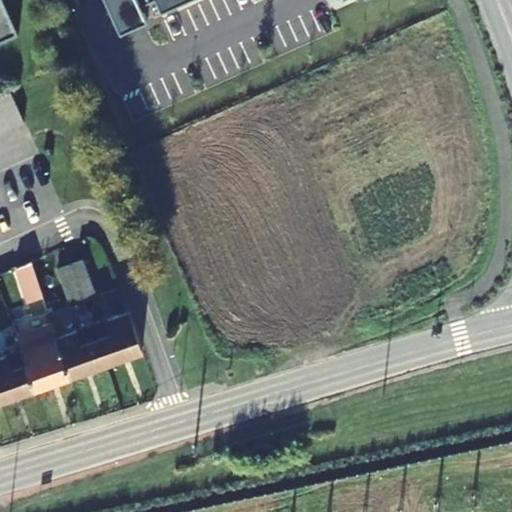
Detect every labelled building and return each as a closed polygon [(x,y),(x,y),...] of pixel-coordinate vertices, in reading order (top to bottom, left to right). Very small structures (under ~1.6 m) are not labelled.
[(0,0),(0,39),(19,31),(4,0),(0,0)] [(137,5),(147,0),(155,0),(160,11),(183,0),(101,0),(117,33),(144,20),(137,5)] [(13,91),(0,96),(0,132),(25,121),(13,91)] [(25,286),(41,280),(30,250),(14,257),(25,286)] [(85,295),(99,290),(86,256),(73,261),(85,295)] [(85,295),(73,261),(60,266),(72,300),(85,295)] [(130,307),(94,320),(108,362),(144,350),(130,307)] [(53,316),(17,330),(22,345),(36,386),(73,374),(59,333),(53,316)] [(59,333),(73,374),(108,362),(94,320),(59,333)] [(22,345),(0,353),(0,395),(1,399),(36,386),(22,345)]
